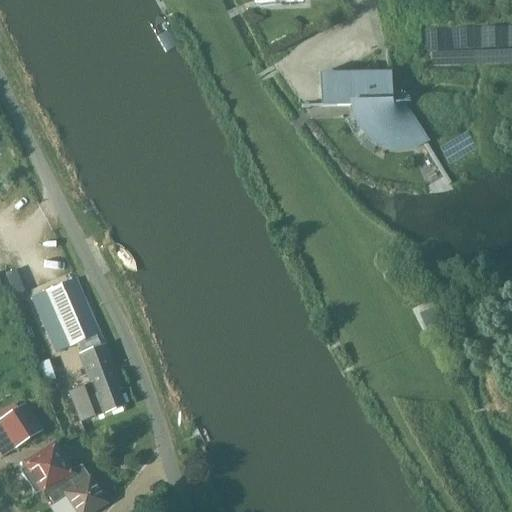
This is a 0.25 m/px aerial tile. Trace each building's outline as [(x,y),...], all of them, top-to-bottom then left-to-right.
[(303,107),(304,109),(345,107),(346,111),(347,116),(348,120),(349,124),(351,128),(354,131),(356,135),(359,138),(363,141),(366,143),(370,146),(374,148),(378,149),(382,151),(386,151),(391,152),(395,152),(399,151),(404,151),(408,150),(412,148),(416,146),(420,144),(401,113),(400,114),(397,115),(395,115),(393,115),(392,115),(389,114),(387,112),(386,110),(385,107),(385,106),(389,106),(388,75),(344,77),(345,105),(303,107)] [(74,281),(55,289),(31,300),(44,329),(39,332),(42,340),(48,337),(55,354),(77,345),(81,354),(78,355),(90,385),(68,393),(79,423),(123,407),(116,390),(119,389),(98,332),(74,281)] [(434,308),(419,315),(426,330),(441,323),(434,308)] [(0,420),(0,427),(14,449),(41,432),(24,405),(0,420)] [(24,467),(17,472),(32,495),(41,490),(50,505),(63,496),(73,511),(93,511),(106,504),(80,466),(68,474),(52,449),(24,467)]
